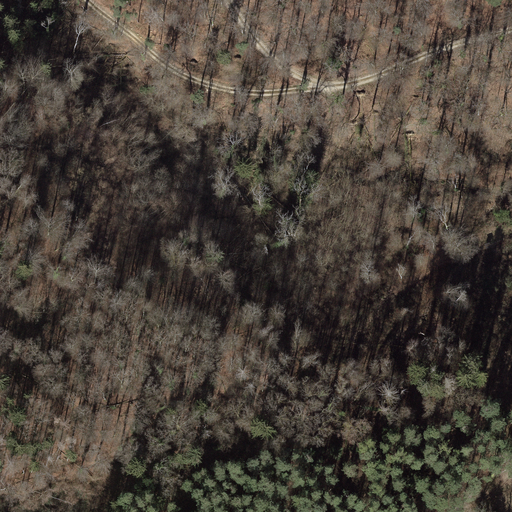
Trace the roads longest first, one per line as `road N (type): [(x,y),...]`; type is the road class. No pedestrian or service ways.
road 1 (track): [(90,0),(191,82),(284,95),(365,79),(511,29)]
road 2 (track): [(227,0),(295,71),(330,85)]
